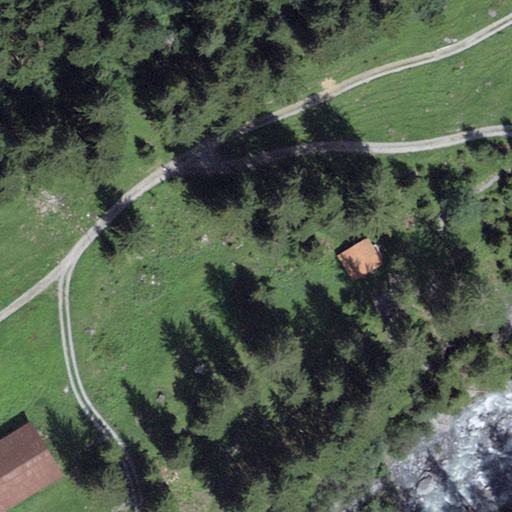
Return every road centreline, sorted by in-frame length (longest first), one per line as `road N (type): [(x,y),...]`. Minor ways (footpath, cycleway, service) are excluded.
road 1 (track): [(511,16),(214,137),(174,163)]
road 2 (track): [(174,163),(511,127)]
road 3 (track): [(64,265),(73,373),(127,461),(139,511)]
road 4 (track): [(174,163),(0,316)]
